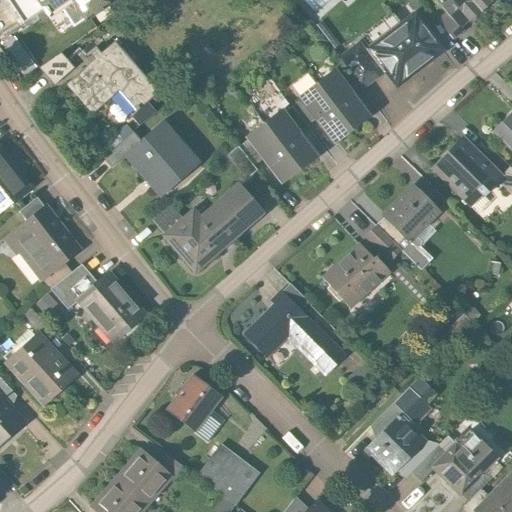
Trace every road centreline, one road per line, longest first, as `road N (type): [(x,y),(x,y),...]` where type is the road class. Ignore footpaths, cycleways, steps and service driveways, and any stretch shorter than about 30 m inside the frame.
road 1 (residential): [(191,331),(511,49)]
road 2 (residential): [(0,81),(191,331)]
road 3 (residential): [(191,331),(374,511)]
road 4 (residential): [(28,511),(68,481),(191,331)]
